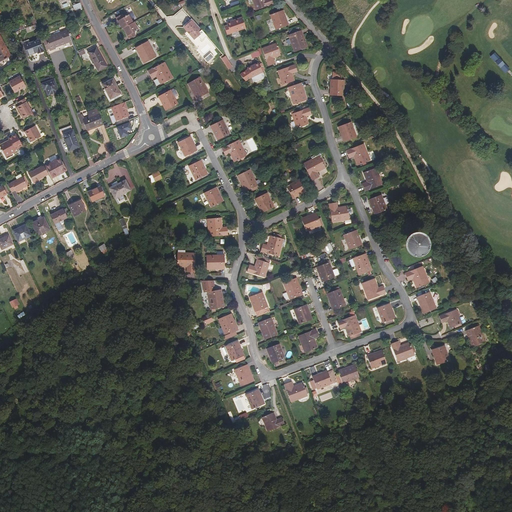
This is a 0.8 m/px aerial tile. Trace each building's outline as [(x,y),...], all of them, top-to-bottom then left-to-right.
[(252,0),(253,3),(256,10),(273,4),(271,0),(252,0)] [(83,9),(80,3),(73,6),(75,11),(76,10),(77,11),(83,9)] [(285,18),(282,10),(270,15),(276,30),(288,25),(286,18),(285,18)] [(133,22),(129,15),(124,17),(122,14),(116,18),(122,29),(123,28),(129,39),(136,35),(134,32),(139,30),(134,22),(133,22)] [(246,28),(242,17),(235,20),(235,21),(227,24),(227,25),(224,26),(227,35),(246,28)] [(202,30),(192,20),(183,27),(187,32),(188,32),(191,35),(190,35),(194,40),(200,35),(201,34),(199,32),(201,30),(202,30)] [(71,42),(66,31),(45,39),(45,36),(42,37),(45,45),(47,44),(49,50),(50,51),(56,48),(69,43),(69,42),(71,42)] [(304,40),(300,31),(288,35),(294,52),(308,47),(305,40),(304,40)] [(11,56),(0,35),(0,59),(0,61),(5,59),(5,60),(8,58),(7,57),(11,56)] [(43,51),(39,40),(24,45),(28,55),(37,52),(37,53),(43,51)] [(156,57),(148,41),(137,47),(141,56),(140,57),(144,64),(156,57)] [(276,43),(262,48),(268,66),(275,63),(273,58),(281,55),(276,43)] [(107,67),(98,52),(97,52),(95,48),(88,52),(99,71),(107,67)] [(252,59),(260,56),(258,51),(250,54),(252,59)] [(495,53),(490,57),(505,73),(510,69),(495,53)] [(148,71),(152,78),(156,76),(161,85),(173,78),(165,62),(148,71)] [(263,72),(258,63),(247,68),(247,69),(251,77),(252,78),(263,72)] [(295,65),(277,71),(282,85),(294,81),(291,74),(292,73),(297,72),(295,65)] [(248,79),(244,72),(240,75),(245,81),(248,79)] [(264,76),(263,72),(252,78),(254,82),(256,82),(264,79),(264,76)] [(332,79),(331,79),(331,89),(330,89),(330,96),(344,96),(345,80),(341,80),(341,72),(333,72),(332,79)] [(26,87),(20,76),(9,82),(15,93),(26,87)] [(198,99),(209,93),(200,77),(188,84),(191,90),(193,90),(198,99)] [(58,91),(54,79),(42,84),(44,90),(46,89),(48,95),(58,91)] [(121,94),(113,79),(102,85),(110,99),(121,94)] [(303,93),(300,83),(288,88),(294,104),(307,100),(304,93),(303,93)] [(167,110),(178,104),(170,90),(158,97),(162,103),(163,102),(167,110)] [(33,114),(25,99),(18,102),(20,105),(17,107),(24,119),(33,114)] [(111,107),(116,121),(128,117),(125,110),(128,109),(125,102),(111,107)] [(104,125),(98,108),(87,112),(89,117),(84,119),(82,115),(81,115),(78,116),(83,130),(86,129),(87,131),(104,125)] [(295,110),(291,112),(297,128),(308,124),(305,117),(306,116),(311,115),(309,108),(296,112),(295,110)] [(230,134),(223,120),(210,126),(213,132),(214,132),(218,140),(230,134)] [(357,137),(351,122),(339,126),(342,136),(341,136),(344,142),(357,137)] [(131,130),(128,123),(116,128),(120,138),(127,136),(126,132),(131,130)] [(79,146),(71,125),(61,129),(63,133),(69,151),(74,149),(74,148),(79,146)] [(41,137),(35,126),(25,132),(28,137),(29,136),(32,141),(41,137)] [(23,146),(16,134),(8,138),(9,140),(0,145),(0,146),(5,156),(10,153),(10,154),(16,151),(15,150),(23,146)] [(194,145),(190,136),(178,142),(185,157),(198,151),(195,145),(194,145)] [(247,156),(239,140),(222,148),(225,156),(230,153),(234,162),(247,156)] [(368,154),(364,144),(346,151),(349,158),(354,157),(357,166),(369,161),(367,154),(368,154)] [(313,160),(304,165),(312,181),(319,177),(317,173),(326,168),(325,166),(326,166),(321,156),(313,160)] [(66,168),(60,158),(45,166),(52,178),(59,175),(58,172),(66,168)] [(204,166),(201,160),(188,166),(195,181),(207,175),(203,166),(204,166)] [(49,174),(44,165),(28,174),(33,183),(39,179),(49,174)] [(383,184),(379,174),(378,175),(375,168),(363,173),(367,182),(362,184),(365,191),(383,184)] [(250,169),(237,176),(245,192),(258,186),(250,169)] [(27,186),(22,177),(7,185),(12,192),(15,190),(16,192),(27,186)] [(301,179),(286,186),(293,199),(299,195),(298,194),(306,190),(301,179)] [(125,180),(117,184),(117,183),(109,187),(115,198),(131,190),(125,180)] [(104,196),(100,187),(88,192),(92,202),(104,196)] [(219,192),(216,187),(204,193),(211,208),(223,202),(218,193),(219,192)] [(263,213),(274,207),(267,193),(255,199),(258,205),(259,204),(263,213)] [(387,210),(382,194),(368,200),(371,206),(371,205),(375,214),(387,210)] [(117,198),(120,204),(125,201),(122,195),(117,198)] [(86,211),(81,200),(69,206),(74,216),(86,211)] [(338,207),(337,202),(329,204),(332,223),(343,221),(342,220),(349,218),(347,206),(338,207)] [(63,209),(51,215),(58,231),(63,228),(59,222),(67,218),(63,209)] [(316,213),(310,215),(310,216),(301,219),(306,232),(321,226),(316,213)] [(44,217),(32,223),(38,236),(50,230),(44,217)] [(124,234),(129,232),(123,218),(119,219),(124,234)] [(222,227),(221,218),(209,219),(209,226),(208,226),(209,237),(228,235),(227,227),(222,227)] [(26,224),(18,228),(17,226),(12,228),(18,242),(31,236),(26,224)] [(359,239),(356,230),(343,235),(349,250),(362,245),(360,239),(359,239)] [(423,235),(421,233),(419,233),(417,232),(415,232),(412,233),(410,234),(408,235),(407,236),(405,238),(404,241),(404,243),(404,245),(404,247),(405,250),(407,252),(408,253),(410,255),(412,255),(415,256),(417,256),(419,255),(421,255),(423,253),(425,252),(426,250),(427,247),(428,245),(428,243),(427,241),(426,238),(425,236),(423,235)] [(282,236),(274,234),(273,236),(270,236),(267,245),(262,244),(260,252),(279,256),(282,246),(280,246),(282,239),(281,238),(282,236)] [(13,244),(9,235),(0,239),(0,245),(2,250),(13,244)] [(326,253),(333,251),(330,243),(323,244),(326,253)] [(75,256),(71,250),(65,254),(68,261),(75,256)] [(195,273),(195,253),(185,253),(185,254),(177,254),(177,267),(187,267),(187,272),(195,273)] [(68,261),(65,254),(60,257),(63,264),(68,261)] [(368,264),(364,254),(352,258),(359,275),(372,270),(370,263),(368,264)] [(225,255),(206,255),(207,270),(214,270),(214,268),(225,268),(225,255)] [(269,263),(257,259),(255,267),(254,267),(249,265),(247,272),(265,278),(269,263)] [(335,277),(329,262),(317,267),(320,276),(322,282),(335,277)] [(427,276),(423,266),(410,271),(405,273),(408,281),(412,279),(416,288),(428,283),(425,277),(427,276)] [(299,285),(296,278),(283,283),(290,300),(302,295),(298,285),(299,285)] [(378,288),(375,278),(363,283),(365,290),(364,290),(368,300),(386,293),(383,286),(378,288)] [(203,293),(207,292),(211,310),(225,307),(223,300),(222,300),(220,290),(214,291),(212,281),(201,283),(203,293)] [(346,306),(340,289),(326,294),(329,301),(330,300),(334,310),(346,306)] [(262,292),(252,296),(251,293),(249,294),(250,297),(253,306),(255,312),(257,316),(265,313),(263,309),(267,307),(268,307),(262,292)] [(437,308),(430,292),(418,297),(422,306),(420,307),(423,314),(437,308)] [(17,299),(10,302),(13,308),(20,304),(17,299)] [(392,309),(390,303),(377,308),(382,323),(394,319),(391,310),(392,309)] [(307,304),(293,309),(299,324),(312,320),(308,310),(309,310),(307,304)] [(456,309),(439,316),(442,323),(447,321),(450,328),(453,327),(453,329),(462,325),(462,324),(462,323),(456,309)] [(234,320),(231,313),(218,319),(225,336),(224,336),(226,340),(236,335),(235,332),(237,331),(233,321),(234,320)] [(355,315),(337,322),(340,329),(345,328),(348,337),(360,332),(358,326),(359,325),(355,315)] [(278,335),(271,317),(259,322),(263,332),(262,333),(264,340),(278,335)] [(486,342),(479,325),(467,330),(471,340),(470,341),(472,348),(486,342)] [(319,337),(316,329),(298,336),(302,346),(303,346),(306,352),(318,348),(314,338),(319,337)] [(241,347),(238,341),(225,346),(232,361),(233,360),(235,360),(236,363),(245,359),(240,347),(241,347)] [(409,342),(400,346),(398,341),(391,344),(398,362),(408,358),(407,357),(414,354),(414,353),(416,352),(413,343),(410,344),(409,342)] [(285,359),(279,344),(266,349),(268,355),(269,354),(273,363),(285,359)] [(450,360),(445,345),(431,350),(434,356),(438,365),(450,360)] [(382,351),(373,354),(373,353),(367,356),(372,369),(387,363),(382,351)] [(360,378),(355,364),(347,367),(348,369),(338,372),(339,374),(336,376),(339,385),(342,383),(343,384),(360,378)] [(250,374),(246,365),(234,370),(241,387),(254,381),(251,374),(250,374)] [(332,384),(327,371),(318,375),(318,374),(312,377),(313,380),(309,382),(313,390),(316,388),(317,390),(332,384)] [(303,383),(294,386),(292,381),(284,384),(291,403),(301,399),(301,397),(307,395),(303,383)] [(259,389),(245,394),(252,409),(264,404),(260,395),(261,395),(259,389)] [(239,415),(241,420),(248,416),(246,412),(239,415)] [(273,413),(262,417),(268,432),(285,424),(282,417),(276,420),(273,413)]
